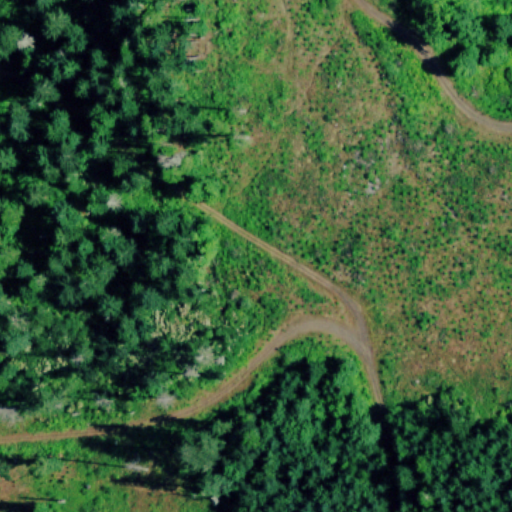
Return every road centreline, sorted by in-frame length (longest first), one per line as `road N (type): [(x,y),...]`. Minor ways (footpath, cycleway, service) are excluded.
road 1 (track): [(356,324),(274,347),(243,388),(172,415),(0,440)]
road 2 (track): [(391,511),(399,478),(356,324),(219,216)]
road 3 (track): [(219,216),(0,76)]
road 4 (track): [(511,123),(463,94),(384,0)]
